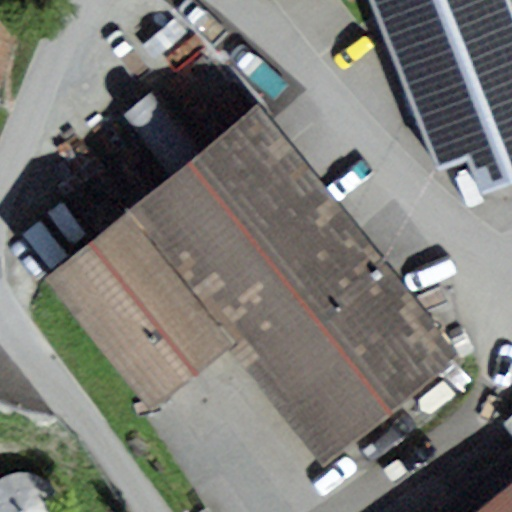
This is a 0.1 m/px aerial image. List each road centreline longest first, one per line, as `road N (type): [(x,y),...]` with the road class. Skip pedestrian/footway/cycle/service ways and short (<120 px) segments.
road 1 (track): [(511,268),(417,200),(264,24),(220,0)]
road 2 (track): [(495,259),(502,366),(473,419),(337,511)]
road 3 (track): [(154,511),(105,441),(0,327)]
road 4 (track): [(0,187),(77,0)]
